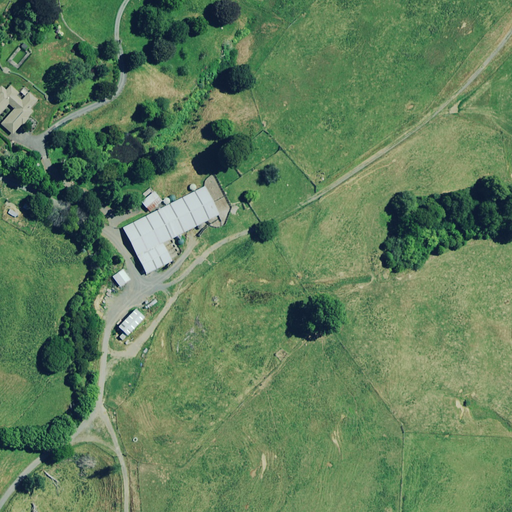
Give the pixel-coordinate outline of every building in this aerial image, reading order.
[(19,93),(11,85),(6,90),(2,86),(0,87),(0,113),(9,104),(14,109),(0,124),(12,134),(22,123),(22,124),(33,113),(30,109),(38,101),(29,93),(22,100),(16,96),(19,93)] [(188,186),(191,192),(197,189),(194,182),(188,186)] [(218,214),(204,187),(123,228),(146,274),(172,262),(162,243),(218,214)] [(143,194),(146,198),(142,202),(150,212),(162,202),(154,192),(153,192),(150,189),(143,194)] [(24,202),(21,208),(29,212),(32,205),(24,202)] [(130,280),(123,269),(113,276),(120,286),(130,280)] [(118,337),(122,340),(144,317),(135,309),(131,314),(123,322),(118,327),(123,332),(118,337)]
